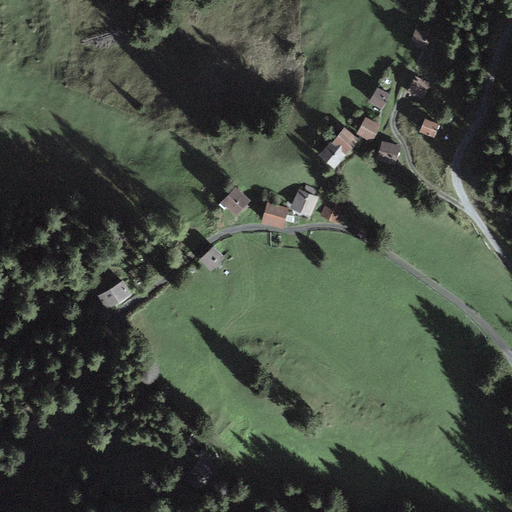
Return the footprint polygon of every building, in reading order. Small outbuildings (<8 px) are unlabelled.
[(429,32),(417,28),(413,41),(424,45),(429,32)] [(429,82),(415,76),(408,92),(422,99),(429,82)] [(389,93),(377,86),(368,100),(380,107),(389,93)] [(380,124),(367,116),(357,132),(370,140),(380,124)] [(437,124),(425,118),(419,130),(431,136),(437,124)] [(343,127),(334,138),(349,149),(358,138),(343,127)] [(346,154),(331,141),(320,153),(334,166),(346,154)] [(396,145),(381,142),(378,155),(393,159),(396,145)] [(250,199),(236,185),(221,200),(236,214),(250,199)] [(317,196),(299,188),(291,206),(309,214),(317,196)] [(344,206),(327,199),(321,215),(338,222),(344,206)] [(286,206),(266,202),(262,219),(282,223),(286,206)] [(221,256),(211,247),(200,259),(210,268),(221,256)] [(130,293),(122,280),(98,294),(106,308),(130,293)] [(200,489),(216,467),(200,455),(184,476),(200,489)]
